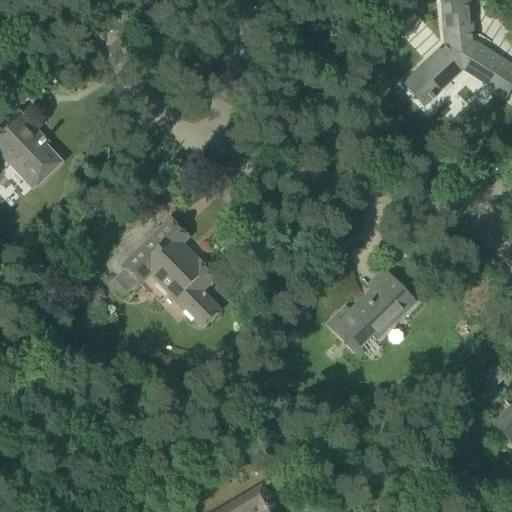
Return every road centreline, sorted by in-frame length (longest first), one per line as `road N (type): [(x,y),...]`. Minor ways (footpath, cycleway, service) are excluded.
road 1 (residential): [(468,215),(207,147)]
road 2 (residential): [(207,147),(240,0)]
